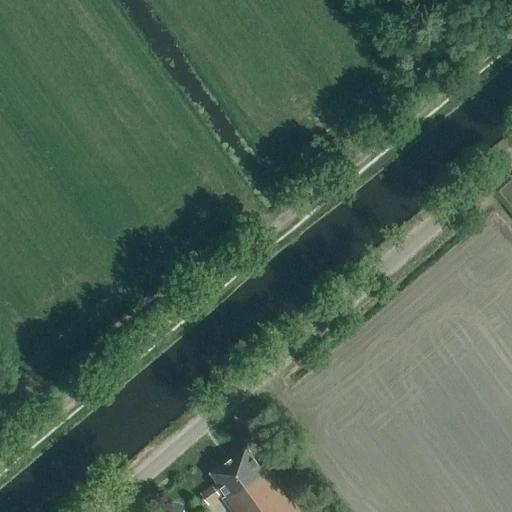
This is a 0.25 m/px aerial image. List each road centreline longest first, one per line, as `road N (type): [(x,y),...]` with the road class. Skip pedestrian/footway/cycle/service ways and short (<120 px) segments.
road 1 (track): [(0,460),(511,32)]
road 2 (unclassified): [(99,511),(511,159)]
